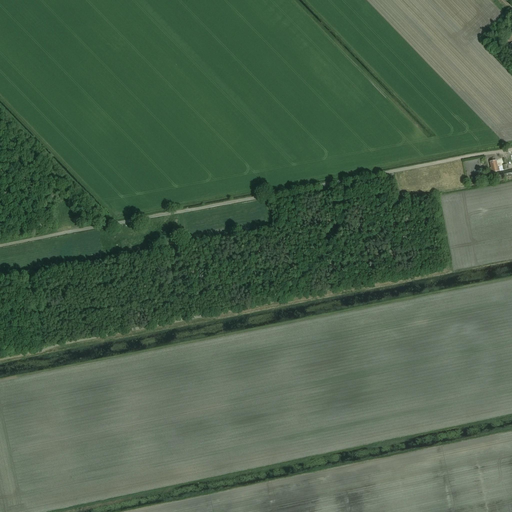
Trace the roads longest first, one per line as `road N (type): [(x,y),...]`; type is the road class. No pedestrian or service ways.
road 1 (track): [(65,236),(343,180)]
road 2 (track): [(343,180),(511,149)]
